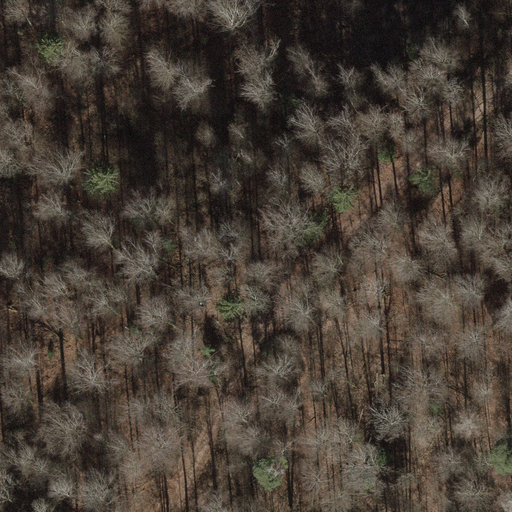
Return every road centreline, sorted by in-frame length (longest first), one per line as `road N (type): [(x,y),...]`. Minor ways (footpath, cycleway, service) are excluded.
road 1 (track): [(511,74),(367,209),(253,349),(163,511)]
road 2 (track): [(0,247),(128,78),(236,0)]
